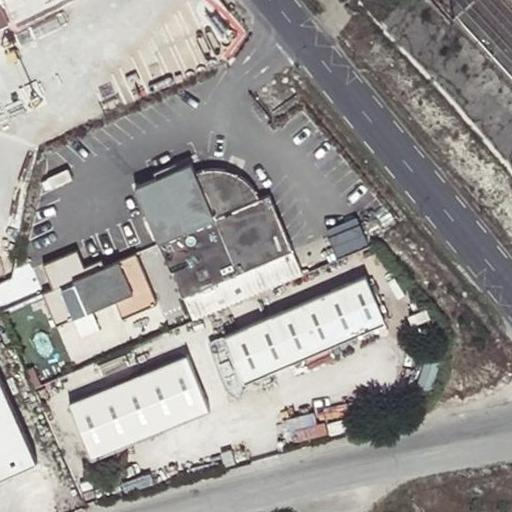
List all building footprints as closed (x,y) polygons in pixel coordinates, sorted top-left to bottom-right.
[(200,164),(137,187),(196,320),(306,275),(275,197),(235,171),(200,164)] [(367,218),(339,227),(348,254),(377,244),(367,218)] [(43,291),(57,325),(116,300),(151,285),(136,251),(105,265),(88,272),(85,265),(77,248),(43,262),(54,287),(43,291)] [(102,258),(85,265),(88,272),(105,265),(102,258)] [(372,274),(274,315),(306,358),(393,323),(372,274)] [(116,300),(124,318),(158,303),(151,285),(116,300)] [(306,358),(274,315),(230,334),(251,381),(306,358)] [(183,350),(75,401),(98,450),(207,399),(183,350)]
